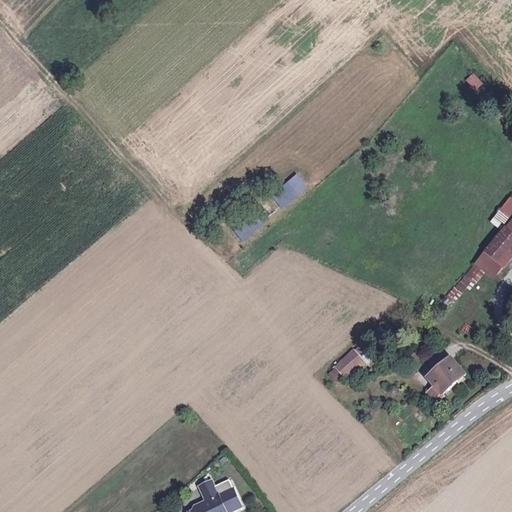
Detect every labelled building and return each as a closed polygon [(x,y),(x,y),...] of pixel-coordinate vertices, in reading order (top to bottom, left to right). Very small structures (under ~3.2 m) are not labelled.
[(473,73),(465,80),(475,91),(483,84),(473,73)] [(284,211),(311,189),(300,176),(274,198),(284,211)] [(249,221),(236,231),(245,243),(258,233),(249,221)] [(511,222),(477,265),(447,297),(455,304),(463,295),(462,294),(468,288),(471,290),(486,273),(493,280),(504,267),(506,269),(511,261),(511,222)] [(469,336),(479,321),(474,318),(464,332),(469,336)] [(330,374),(336,381),(343,374),(350,382),(369,365),(362,358),(373,349),(367,343),(361,348),(360,347),(336,368),(337,369),(330,374)] [(371,365),(378,372),(382,369),(376,361),(371,365)] [(430,394),(438,403),(446,397),(445,395),(466,376),(454,362),(442,371),(441,370),(430,379),(437,387),(430,394)] [(200,487),(203,493),(216,487),(214,481),(200,487)] [(216,487),(203,493),(209,505),(194,511),(234,511),(244,508),(235,489),(220,496),(216,487)]
